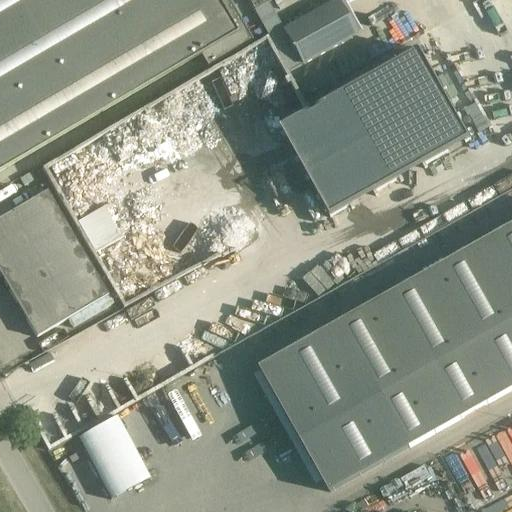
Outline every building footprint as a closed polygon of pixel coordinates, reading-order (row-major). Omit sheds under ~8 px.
[(0,0),(0,172),(205,50),(212,63),(257,36),(234,0),(0,0)] [(354,36),(334,1),(282,31),(301,66),(354,36)] [(471,141),(432,71),(429,72),(423,61),(426,59),(421,51),(376,76),(374,73),(372,75),(373,78),(352,89),(351,87),(348,88),(349,91),(327,103),(325,101),(323,102),(324,105),(303,117),(302,114),(299,115),(300,118),(281,129),(284,135),(281,136),(283,139),(288,136),(301,158),(295,162),(297,164),(300,163),(308,178),(305,180),(307,183),(310,181),(319,198),(316,199),(318,202),(321,201),(331,219),(350,208),(352,211),(355,209),(352,204),(373,192),(376,197),(379,196),(377,193),(399,181),(401,183),(404,182),(401,176),(422,164),(425,170),(428,168),(426,166),(448,153),(447,150),(464,141),(465,144),(471,141)] [(107,296),(46,192),(0,219),(0,275),(36,338),(107,296)] [(511,225),(338,322),(260,365),(331,492),(407,447),(511,389),(511,225)] [(149,480),(116,419),(78,439),(111,501),(149,480)]
